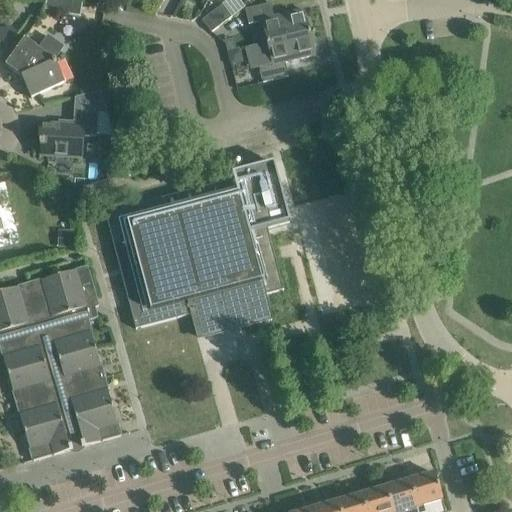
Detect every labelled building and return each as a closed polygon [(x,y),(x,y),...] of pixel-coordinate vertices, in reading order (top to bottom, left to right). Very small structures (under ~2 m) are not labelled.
[(82,3),(64,0),(46,0),(44,11),(60,14),(80,17),(82,3)] [(262,22),(267,44),(309,33),(303,10),(274,18),(270,4),(245,10),(248,25),(262,22)] [(211,33),(227,21),(231,18),(222,5),(201,21),(211,33)] [(4,32),(1,37),(2,43),(6,46),(7,47),(15,35),(10,31),(4,32)] [(267,44),(255,47),(260,68),(259,69),(263,84),(288,77),(285,63),(314,56),(309,33),(267,44)] [(5,66),(20,77),(22,78),(24,77),(28,87),(26,88),(31,99),(65,83),(55,60),(53,61),(36,48),(36,47),(24,39),(5,66)] [(239,50),(227,53),(230,66),(238,64),(241,59),(239,50)] [(105,114),(107,113),(101,92),(75,99),(73,127),(40,125),(39,145),(41,145),(41,156),(81,158),(82,137),(96,138),(98,113),(105,114)] [(271,246),(279,244),(277,238),(275,228),(267,230),(251,172),(232,177),(233,180),(125,209),(124,205),(105,211),(120,269),(112,271),(116,286),(124,284),(136,330),(139,329),(146,354),(198,340),(200,350),(225,343),(222,330),(245,324),(246,328),(286,317),(280,292),(283,291),(271,246)] [(60,231),(60,247),(76,247),(76,231),(60,231)] [(0,293),(0,346),(3,346),(7,357),(3,358),(13,392),(16,391),(23,414),(20,416),(29,450),(33,449),(36,460),(33,461),(33,462),(72,451),(71,448),(81,445),(81,448),(121,437),(120,436),(117,437),(114,426),(117,425),(107,390),(104,392),(97,368),(101,367),(91,333),(87,334),(84,323),(97,319),(97,318),(92,319),(90,310),(99,307),(88,268),(0,293)] [(434,474),(410,481),(418,508),(419,511),(428,511),(426,506),(442,501),(434,474)] [(393,511),(404,511),(418,508),(410,481),(386,488),(393,511)] [(362,495),(367,511),(393,511),(386,488),(362,495)] [(367,511),(362,495),(339,502),(341,511),(367,511)] [(315,511),(341,511),(339,502),(315,509),(315,511)]
